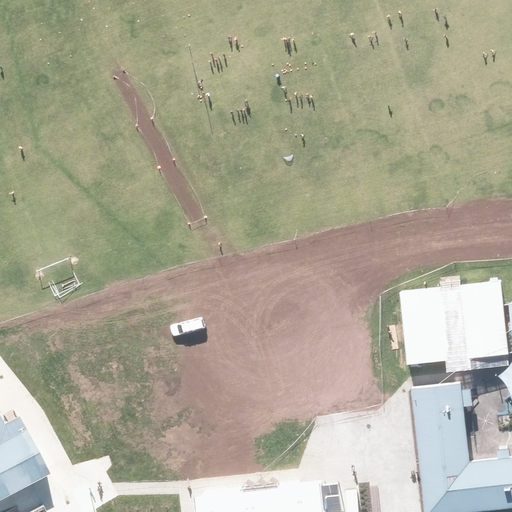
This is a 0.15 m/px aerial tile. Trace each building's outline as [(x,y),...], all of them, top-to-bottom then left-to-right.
[(461,278),(469,350),(510,345),(502,273),(461,278)] [(397,285),(405,357),(446,353),(438,281),(397,285)] [(465,380),(410,386),(422,511),(502,511),(511,511),(511,462),(474,467),(465,380)] [(0,502),(50,477),(19,419),(7,425),(0,412),(0,502)] [(196,494),(198,511),(323,511),(321,482),(196,494)]
